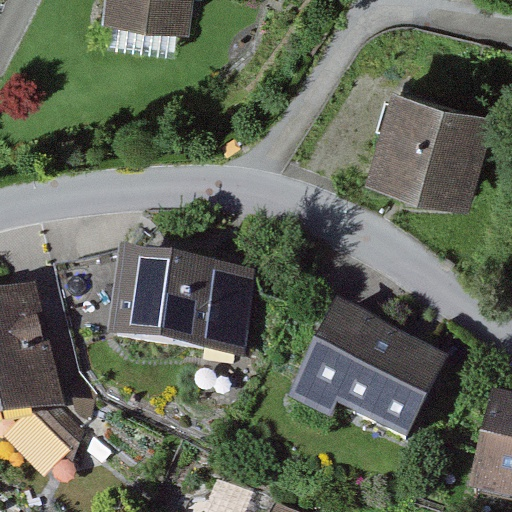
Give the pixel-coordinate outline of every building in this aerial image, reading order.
[(105,0),(105,6),(190,15),(191,0),(105,0)] [(365,170),(471,201),(499,106),(393,75),(365,170)] [(110,335),(123,252),(54,265),(73,345),(110,338),(110,335)] [(110,335),(246,356),(259,272),(123,252),(110,335)] [(63,409),(67,408),(38,286),(0,294),(0,423),(26,418),(71,466),(86,434),(63,409)] [(339,407),(409,442),(451,358),(337,302),(289,399),(332,420),(339,407)] [(96,400),(79,378),(71,391),(76,411),(82,416),(90,419),(93,419),(96,400)] [(511,392),(494,389),(470,491),(511,500),(511,392)]
